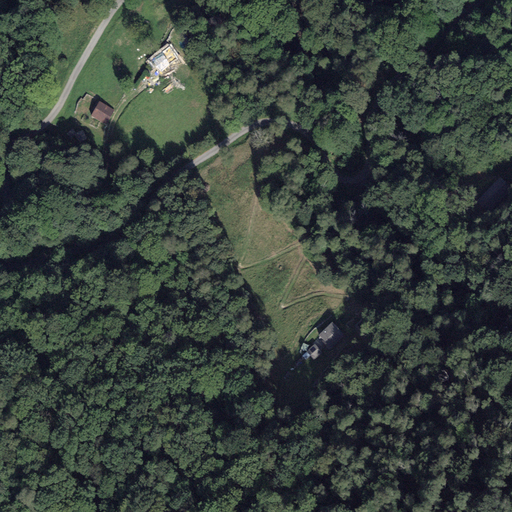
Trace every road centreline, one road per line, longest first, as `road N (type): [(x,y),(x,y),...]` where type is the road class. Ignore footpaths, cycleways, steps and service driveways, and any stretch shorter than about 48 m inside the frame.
road 1 (unclassified): [(479,0),(380,96),(367,171),(357,181),(334,173),(297,126),(260,121),(162,183),(125,236),(25,264),(0,263)]
road 2 (unclassified): [(0,218),(10,147),(48,116),(119,0)]
